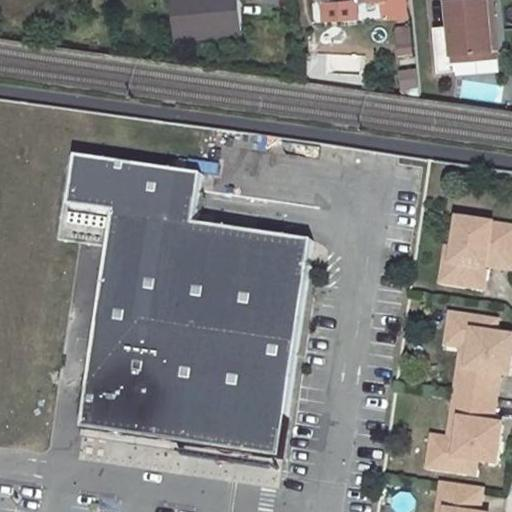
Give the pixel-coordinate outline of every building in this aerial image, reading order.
[(240,0),(172,0),(175,31),(243,26),(240,0)] [(320,0),(321,3),(359,0),(383,0),(384,8),(412,6),(411,0),(320,0)] [(378,17),(377,0),(368,0),(358,1),(360,19),(378,17)] [(449,0),(452,26),(434,28),(438,72),(457,70),(456,63),(455,54),(496,50),(491,0),(449,0)] [(413,16),(412,6),(384,8),(382,8),(383,19),(413,16)] [(394,25),(394,53),(414,53),(414,25),(394,25)] [(243,26),(175,31),(176,39),(243,33),(243,26)] [(496,50),(455,54),(456,63),(497,59),(496,50)] [(397,70),(401,91),(419,87),(414,66),(397,70)] [(499,103),(502,84),(462,78),(459,97),(499,103)] [(174,173),(81,159),(75,209),(119,215),(87,431),(286,461),(318,244),(200,226),(207,178),(174,173)] [(459,266),(456,285),(487,289),(490,267),(511,269),(511,227),(462,220),(457,250),(455,266),(459,266)] [(450,249),(445,283),(456,285),(459,266),(455,266),(457,250),(450,249)] [(465,316),(454,314),(449,345),(460,347),(465,316)] [(462,368),(459,394),(499,400),(503,375),(511,376),(511,336),(499,335),(501,321),(465,316),(460,347),(465,348),(474,349),(471,369),(462,368)] [(474,349),(465,348),(462,368),(471,369),(474,349)] [(495,425),(499,400),(459,394),(455,420),(464,421),(461,441),(452,440),(446,439),(442,469),(478,475),(480,462),(500,465),(506,426),(495,425)] [(464,421),(455,420),(452,440),(461,441),(464,421)] [(446,439),(436,437),(431,468),(442,469),(446,439)] [(482,511),(485,491),(445,485),(441,511),(446,511),(482,511)]
